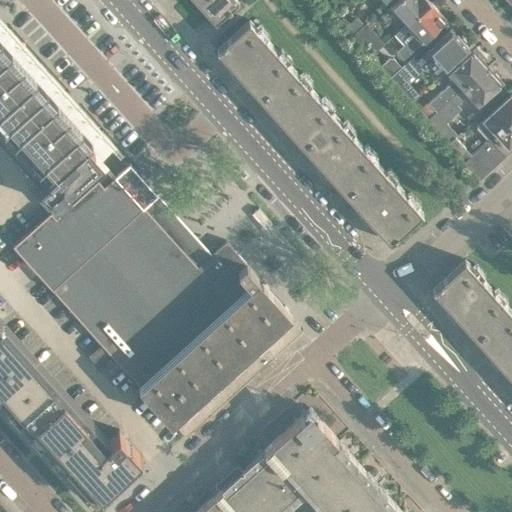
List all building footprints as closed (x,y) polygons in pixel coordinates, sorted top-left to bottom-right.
[(237,0),(203,0),(198,5),(215,23),(239,2),(237,0)] [(396,14),(405,24),(429,2),(427,0),(396,0),(381,14),(388,21),(396,14)] [(440,14),(429,2),(405,24),(414,34),(398,49),(405,56),(445,20),(440,14)] [(241,76),(260,97),(292,68),(249,19),(216,48),(236,70),(232,73),(237,79),(241,76)] [(369,56),(382,45),(374,36),(375,34),(364,22),(350,35),(369,56)] [(445,68),(468,47),(465,44),(465,41),(462,37),(459,37),(456,34),(455,36),(452,33),(453,32),(450,29),(428,49),(445,68)] [(0,142),(40,186),(56,205),(101,165),(104,162),(0,46),(0,142)] [(473,52),(471,50),(447,72),(454,79),(427,102),(435,111),(454,93),(455,95),(488,65),(477,53),(473,52)] [(424,67),(413,55),(402,65),(413,77),(424,67)] [(379,67),(388,77),(400,66),(393,58),(389,58),(379,67)] [(499,81),(498,77),(488,65),(455,95),(454,93),(435,111),(426,119),(447,143),(455,136),(456,134),(445,122),(460,109),(456,104),(468,94),(477,104),(501,83),(499,81)] [(400,66),(388,77),(409,100),(417,94),(404,79),(408,75),(400,66)] [(335,115),(292,68),(260,97),(279,118),(275,121),(280,127),(284,124),(303,145),(335,115)] [(511,95),(511,96),(510,94),(484,118),(511,148),(511,147),(511,95)] [(378,163),(335,115),(303,145),(322,165),(318,169),(323,175),(327,171),(346,192),(378,163)] [(447,143),(479,178),(511,148),(484,118),(476,126),(488,139),(471,154),(455,136),(447,143)] [(389,240),(422,211),(378,163),(346,192),(365,213),(361,216),(366,222),(370,219),(389,240)] [(192,428),(256,371),(276,352),(302,329),(301,327),(300,328),(288,314),(290,312),(258,276),(225,239),(216,247),(211,253),(197,265),(164,229),(142,204),(115,174),(111,177),(101,165),(56,205),(40,186),(32,193),(49,211),(12,244),(51,288),(101,345),(90,355),(96,362),(108,352),(124,369),(125,368),(145,390),(144,391),(148,395),(149,395),(165,412),(164,413),(168,417),(169,417),(185,435),(192,428)] [(476,336),(508,307),(465,259),(432,288),(451,309),(448,313),(453,319),(457,315),(476,336)] [(511,311),(508,307),(476,336),(494,357),(491,360),(496,366),(500,363),(511,376),(511,311)] [(99,490),(100,491),(114,479),(115,481),(120,477),(118,475),(130,465),(131,467),(142,456),(118,429),(108,438),(109,438),(105,442),(0,325),(0,388),(64,460),(62,462),(81,483),(88,490),(94,484),(99,490)] [(215,493),(214,493),(192,511),(402,511),(309,408),(270,442),(271,443),(264,449),(264,448),(219,488),(220,489),(215,493)]
